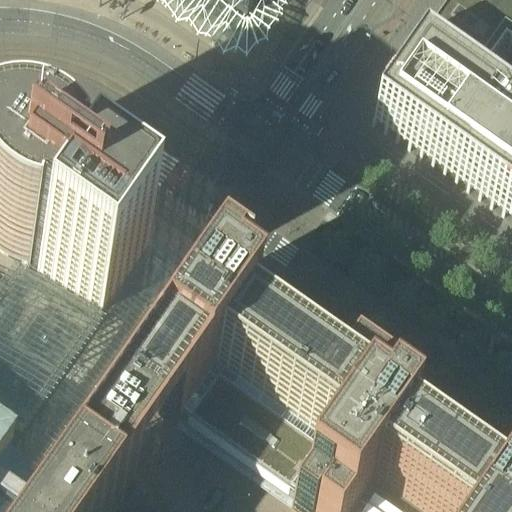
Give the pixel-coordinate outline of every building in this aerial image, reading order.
[(205,0),(244,27),(262,0),(205,0)] [(460,0),(455,7),(403,81),(371,127),(511,226),(511,30),(469,0),(460,0)] [(145,261),(85,219),(81,216),(78,219),(69,213),(73,210),(72,208),(68,202),(66,200),(63,197),(62,195),(59,192),(57,191),(53,188),(48,184),(44,182),(40,180),(35,178),(31,176),(24,174),(20,174),(14,173),(10,172),(3,172),(0,172),(0,266),(4,268),(10,271),(14,273),(19,275),(23,276),(24,276),(26,276),(34,281),(98,327),(125,289),(145,261)] [(26,276),(14,293),(9,301),(0,312),(0,444),(11,452),(0,467),(0,511),(52,511),(66,493),(84,468),(88,462),(132,493),(158,511),(290,511),(295,505),(180,425),(176,430),(132,399),(181,329),(149,306),(125,289),(98,327),(26,276)] [(14,293),(1,283),(0,284),(0,312),(9,301),(14,293)] [(511,511),(511,496),(508,494),(505,498),(474,476),(474,475),(474,474),(473,474),(473,473),(472,472),(471,471),(470,471),(470,470),(469,470),(468,470),(467,470),(466,470),(465,470),(451,460),(450,459),(450,458),(450,457),(449,457),(449,456),(449,455),(448,455),(447,454),(446,454),(445,453),(444,453),(443,453),(442,453),(412,432),(415,429),(394,414),(352,385),(255,316),(250,323),(226,307),(231,300),(238,306),(239,305),(239,304),(212,285),(207,292),(182,328),(181,329),(138,391),(135,395),(132,399),(137,402),(176,430),(180,425),(295,505),(293,508),(290,511),(511,511)] [(0,467),(11,452),(0,444),(0,467)] [(158,511),(132,493),(88,462),(84,468),(66,493),(52,511),(158,511)]
